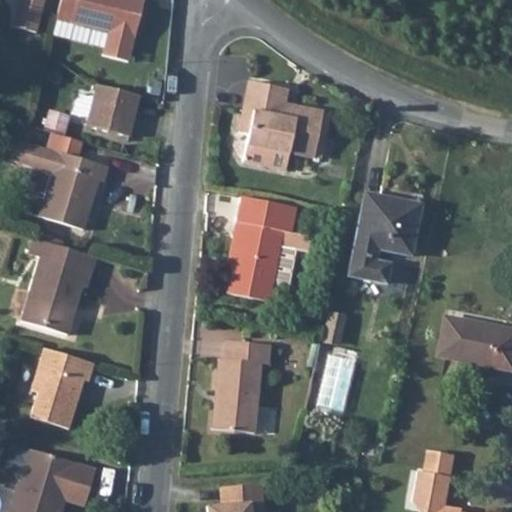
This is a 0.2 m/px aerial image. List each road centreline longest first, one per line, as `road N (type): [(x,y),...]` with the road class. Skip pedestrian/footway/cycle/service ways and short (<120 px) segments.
road 1 (residential): [(210,0),(189,112),(154,511)]
road 2 (residential): [(511,129),(422,107),(347,70),(250,0)]
